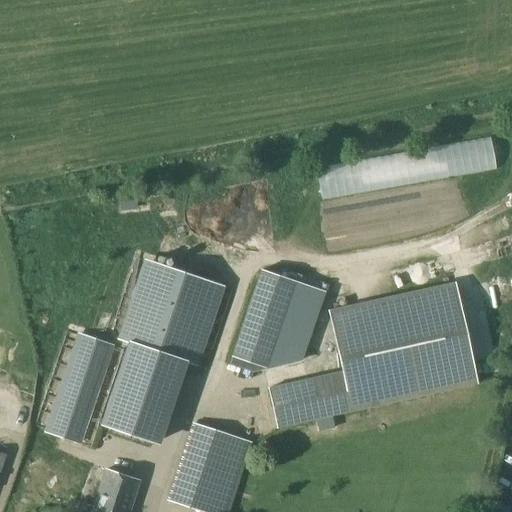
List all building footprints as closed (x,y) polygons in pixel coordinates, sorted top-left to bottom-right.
[(322,210),(443,196),(441,177),(319,191),(322,210)] [(134,197),(119,198),(120,209),(135,208),(134,197)] [(324,230),(329,252),(443,230),(441,222),(437,223),(435,209),(324,230)] [(125,342),(100,418),(153,436),(178,360),(184,362),(211,283),(146,261),(120,341),(125,342)] [(231,357),(228,364),(253,373),(298,361),(300,357),(322,292),(260,271),(255,286),(231,357)] [(288,385),(268,389),(275,426),(296,422),(474,384),(453,285),(331,311),(344,373),(288,385)] [(80,336),(47,432),(78,443),(111,346),(80,336)] [(332,418),(318,421),(320,431),(334,429),(332,418)] [(191,424),(166,498),(206,511),(223,511),(241,461),(247,443),(191,424)] [(76,504),(73,511),(128,511),(139,481),(104,470),(91,510),(76,504)]
